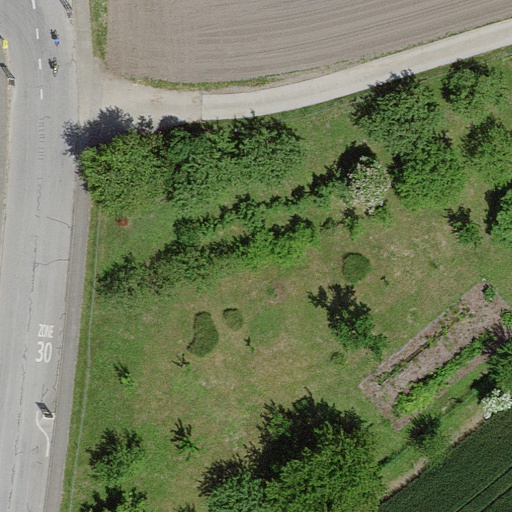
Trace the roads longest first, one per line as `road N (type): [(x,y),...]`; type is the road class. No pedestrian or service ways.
road 1 (unclassified): [(18,511),(50,106),(35,0)]
road 2 (track): [(511,39),(357,87),(183,109),(50,106)]
